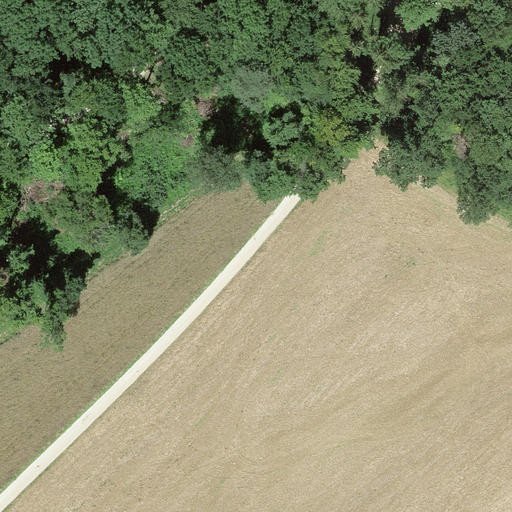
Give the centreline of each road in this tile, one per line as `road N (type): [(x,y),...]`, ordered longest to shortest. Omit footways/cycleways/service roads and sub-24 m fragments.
road 1 (track): [(434,0),(381,84),(214,289),(0,504)]
road 2 (track): [(196,0),(116,87),(60,121),(0,140)]
